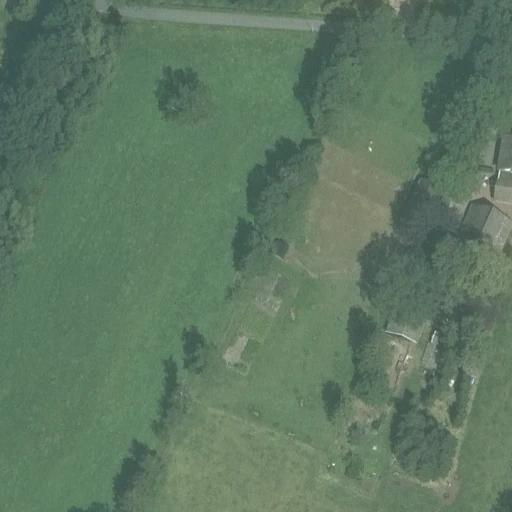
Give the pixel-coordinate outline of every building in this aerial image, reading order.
[(511,144),(504,143),(496,203),(511,205),(511,144)] [(443,192),(419,181),(403,217),(428,228),(443,192)] [(511,226),(511,224),(474,208),(456,249),(495,266),(511,226)] [(277,243),(271,255),(281,260),(287,248),(277,243)] [(401,304),(389,338),(413,347),(425,313),(401,304)]
